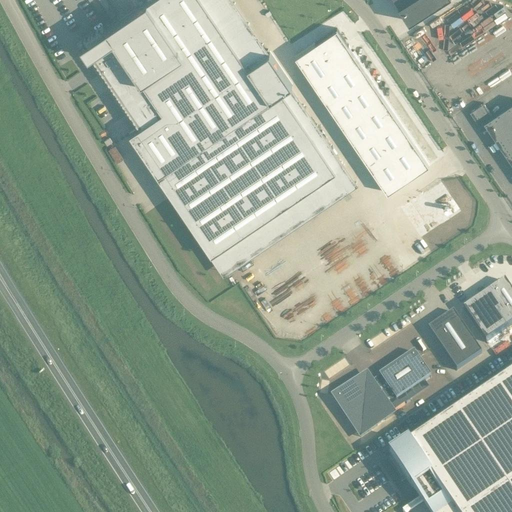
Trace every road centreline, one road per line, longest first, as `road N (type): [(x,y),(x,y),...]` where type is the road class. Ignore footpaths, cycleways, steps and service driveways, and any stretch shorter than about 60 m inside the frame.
road 1 (unclassified): [(9,0),(176,289),(285,371)]
road 2 (trunk): [(153,511),(0,274)]
road 3 (unclassified): [(507,223),(353,0)]
road 4 (unclassified): [(285,371),(507,223)]
road 5 (unclassified): [(285,371),(300,396),(312,485),(324,511)]
